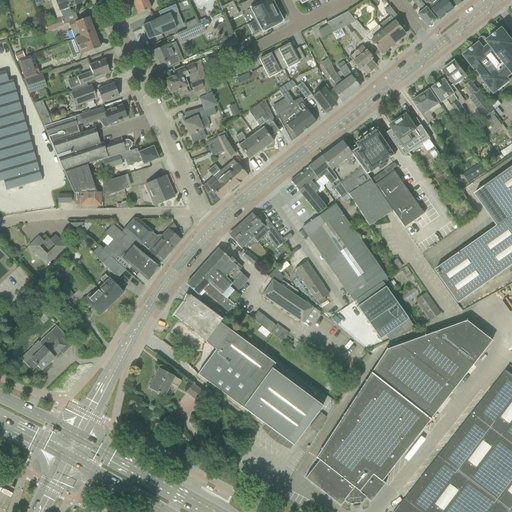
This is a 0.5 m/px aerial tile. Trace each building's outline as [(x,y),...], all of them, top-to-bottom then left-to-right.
[(49,0),(50,1),(52,0),(54,0),(59,12),(60,11),(69,8),(81,3),(79,0),(49,0)] [(146,0),(131,0),(138,15),(151,9),(146,0)] [(267,0),(251,9),(248,10),(254,21),(276,10),(271,0),(267,0)] [(419,0),(417,0),(415,2),(413,0),(410,0),(420,12),(417,15),(427,27),(428,27),(430,27),(432,25),(432,23),(435,20),(419,0)] [(436,0),(422,0),(439,20),(453,9),(445,0),(439,0),(438,1),(436,0)] [(232,1),(221,7),(224,13),(236,8),(233,2),(232,1)] [(151,22),(142,25),(148,40),(158,36),(161,35),(161,34),(176,28),(170,15),(178,11),(175,5),(158,12),(161,18),(155,21),(155,20),(151,22)] [(390,17),(378,26),(393,45),(405,35),(395,22),(399,19),(389,6),(384,10),(390,17)] [(69,8),(60,11),(62,18),(71,14),(69,8)] [(236,8),(224,13),(227,20),(239,14),(238,13),(236,8)] [(276,10),(254,21),(260,32),(282,21),(276,10)] [(378,26),(367,34),(348,13),(340,17),(346,27),(349,25),(354,31),(355,31),(361,40),(362,39),(364,42),(366,41),(369,42),(370,41),(371,42),(370,45),(374,45),(381,54),(393,45),(378,26)] [(68,23),(74,39),(93,31),(88,17),(78,21),(77,20),(68,23)] [(339,30),(346,27),(340,17),(334,20),(335,21),(339,30)] [(64,26),(63,25),(61,18),(43,25),(46,32),(64,26)] [(335,21),(334,20),(327,24),(328,26),(332,34),(339,30),(335,21)] [(29,30),(39,27),(37,21),(27,24),(29,30)] [(203,28),(208,26),(206,21),(176,35),(180,44),(204,32),(203,28)] [(321,39),(332,34),(328,26),(317,32),(321,39)] [(511,41),(502,29),(487,41),(488,43),(482,47),(479,43),(464,56),(476,71),(477,70),(482,77),(481,78),(494,93),(509,81),(510,83),(511,81),(511,41)] [(93,31),(74,39),(80,55),(86,53),(100,48),(99,45),(96,38),(97,36),(96,32),(94,32),(93,31)] [(362,39),(361,40),(355,31),(354,31),(350,35),(359,46),(363,43),(364,42),(362,39)] [(249,37),(238,43),(241,50),(252,44),(249,37)] [(224,58),(240,51),(235,40),(219,48),(224,58)] [(172,52),(176,50),(174,44),(164,47),(153,51),(156,58),(155,60),(157,65),(158,64),(159,65),(174,58),(172,52)] [(289,44),(269,55),(274,64),(283,59),(288,68),(305,59),(299,48),(293,51),(289,44)] [(365,51),(362,47),(361,47),(349,57),(359,70),(360,69),(365,75),(375,67),(370,60),(372,59),(365,51)] [(263,67),(257,70),(262,81),(288,68),(283,59),(274,64),(269,55),(259,60),(263,67)] [(34,66),(31,56),(17,61),(24,80),(38,74),(37,73),(39,73),(36,65),(34,66)] [(91,72),(73,79),(76,87),(85,83),(93,81),(103,77),(102,75),(109,72),(104,60),(95,63),(89,66),(91,72)] [(334,74),(335,73),(327,60),(320,64),(323,70),(337,87),(333,90),(341,102),(350,95),(334,74)] [(204,92),(211,89),(199,61),(173,72),(175,77),(165,81),(171,93),(177,90),(180,97),(193,91),(195,97),(205,93),(204,92)] [(351,78),(352,77),(343,61),(336,65),(340,71),(335,73),(334,74),(350,95),(359,88),(351,78)] [(494,111),(460,67),(455,61),(442,71),(453,85),(449,88),(461,106),(466,103),(454,86),(463,80),(464,82),(462,83),(472,96),(470,98),(485,117),(494,111)] [(5,71),(0,72),(0,182),(3,181),(6,191),(42,181),(41,180),(12,80),(8,81),(5,72),(5,71)] [(248,73),(236,78),(238,83),(249,78),(248,73)] [(41,74),(24,80),(29,94),(46,89),(41,74)] [(461,106),(449,88),(444,80),(432,88),(442,102),(446,99),(458,116),(465,111),(461,106)] [(293,86),(290,81),(279,90),(282,94),(293,86)] [(302,83),(296,87),(305,99),(311,95),(302,83)] [(102,102),(118,96),(113,84),(93,92),(90,85),(69,93),(75,107),(100,97),(102,102)] [(324,113),(335,104),(328,94),(330,93),(325,85),(316,90),(317,93),(312,97),(324,113)] [(439,105),(435,98),(430,90),(413,101),(428,124),(434,120),(429,112),(439,105)] [(213,107),(216,106),(211,93),(199,99),(203,108),(183,113),(185,121),(183,122),(189,136),(190,136),(192,143),(202,140),(199,131),(203,130),(198,120),(215,114),(213,107)] [(295,103),(289,106),(290,107),(295,116),(306,130),(316,122),(309,114),(305,108),(301,100),(295,103)] [(43,126),(52,124),(42,101),(33,104),(43,126)] [(272,122),(273,121),(264,101),(259,105),(258,104),(248,111),(261,130),(253,136),(262,150),(273,142),(269,138),(279,131),(272,122)] [(120,121),(126,118),(121,106),(104,112),(102,108),(93,112),(74,117),(77,125),(83,123),(83,125),(102,119),(105,128),(109,126),(109,125),(118,122),(118,123),(120,122),(120,121)] [(290,107),(277,116),(284,129),(291,142),(306,130),(295,116),(290,107)] [(237,111),(231,113),(233,119),(240,116),(237,111)] [(419,134),(412,123),(406,115),(391,126),(401,142),(409,137),(412,141),(415,138),(420,145),(430,138),(424,131),(419,134)] [(496,129),(502,126),(495,115),(487,121),(490,126),(493,124),(496,129)] [(79,134),(77,125),(74,117),(52,124),(43,126),(64,173),(87,165),(129,151),(128,149),(129,149),(130,148),(131,147),(131,146),(131,145),(131,144),(131,143),(131,142),(130,142),(130,141),(129,141),(128,140),(127,140),(126,140),(125,140),(122,141),(121,138),(103,144),(103,143),(100,144),(95,129),(79,134)] [(229,138),(233,136),(227,120),(220,123),(224,133),(227,138),(227,139),(229,138)] [(350,152),(351,154),(354,158),(361,167),(361,168),(366,175),(374,169),(373,169),(372,166),(378,161),(384,157),(387,161),(395,155),(377,129),(369,134),(368,134),(362,138),(363,139),(355,144),(357,147),(356,148),(350,152)] [(224,133),(217,136),(222,147),(223,148),(225,152),(224,152),(228,159),(237,153),(227,139),(227,138),(224,133)] [(244,138),(244,139),(240,134),(235,138),(238,143),(237,144),(249,160),(262,150),(253,136),(246,141),(244,138)] [(342,141),(321,157),(328,167),(329,168),(340,183),(347,194),(347,195),(350,198),(368,226),(392,211),(374,185),(370,180),(369,179),(366,175),(361,168),(361,167),(354,158),(351,154),(350,152),(342,141)] [(142,165),(158,159),(152,147),(124,159),(127,167),(140,161),(142,165)] [(222,147),(210,152),(212,158),(224,152),(225,152),(223,148),(222,147)] [(104,171),(122,165),(119,156),(101,162),(104,171)] [(321,157),(308,167),(318,180),(322,186),(328,182),(331,185),(336,182),(326,169),(328,167),(321,157)] [(394,163),(370,180),(374,185),(394,171),(393,169),(397,166),(394,163)] [(227,165),(220,171),(234,188),(247,177),(241,169),(236,164),(230,169),(227,165)] [(467,182),(484,171),(479,164),(463,175),(467,182)] [(96,192),(93,184),(87,165),(64,173),(65,175),(64,175),(73,193),(80,193),(80,206),(100,206),(100,192),(96,192)] [(497,226),(435,270),(459,303),(511,265),(511,166),(485,186),(474,194),(497,226)] [(297,176),(290,181),(298,191),(305,185),(306,184),(309,187),(314,194),(318,191),(313,184),(318,180),(308,167),(297,176)] [(206,183),(203,186),(211,203),(218,197),(220,200),(234,188),(220,171),(206,183)] [(424,213),(394,171),(374,185),(404,227),(424,213)] [(102,197),(130,188),(126,176),(102,183),(102,197)] [(153,206),(174,197),(165,176),(144,185),(153,206)] [(340,183),(333,188),(341,199),(343,198),(345,201),(350,198),(347,195),(347,194),(340,183)] [(462,202),(467,199),(457,183),(452,186),(462,202)] [(305,185),(298,191),(300,194),(317,214),(325,207),(316,196),(314,194),(309,187),(306,184),(305,185)] [(58,203),(71,202),(71,194),(57,195),(58,203)] [(108,209),(129,209),(126,201),(120,204),(121,205),(108,205),(108,209)] [(387,278),(352,229),(335,205),(302,228),(353,302),(387,278)] [(264,228),(261,225),(252,215),(241,225),(252,238),(264,228)] [(152,232),(137,219),(133,219),(123,230),(135,241),(136,240),(154,255),(161,262),(180,240),(173,234),(174,233),(174,232),(175,231),(175,230),(175,229),(174,228),(174,226),(173,226),(172,225),(173,224),(172,224),(162,236),(161,235),(157,236),(156,236),(152,233),(152,232)] [(106,245),(102,250),(102,251),(109,257),(124,270),(128,265),(132,269),(146,280),(157,266),(144,255),(147,252),(135,242),(135,241),(123,230),(121,233),(119,231),(112,224),(105,232),(107,235),(112,240),(107,246),(106,245)] [(241,249),(252,238),(241,225),(229,236),(241,249)] [(276,247),(282,243),(272,230),(266,234),(276,247)] [(66,247),(61,243),(54,235),(49,240),(45,236),(41,240),(38,237),(28,246),(46,266),(66,247)] [(84,237),(79,242),(83,246),(88,242),(84,237)] [(98,247),(92,253),(102,264),(116,278),(124,270),(109,257),(102,251),(98,247)] [(208,260),(197,273),(224,298),(233,305),(240,297),(229,288),(232,285),(238,291),(248,280),(238,272),(242,268),(231,258),(229,259),(218,249),(208,260)] [(72,250),(67,255),(74,263),(79,258),(72,250)] [(254,267),(258,262),(245,252),(242,257),(254,267)] [(398,270),(402,267),(396,260),(392,263),(398,270)] [(323,298),(328,295),(306,262),(294,270),(317,303),(321,300),(322,302),(325,300),(323,298)] [(18,266),(0,282),(0,286),(12,299),(31,281),(18,266)] [(406,279),(411,276),(406,268),(401,271),(406,279)] [(197,273),(186,285),(197,294),(201,289),(218,305),(227,312),(233,305),(224,298),(197,273)] [(107,277),(106,278),(104,275),(99,279),(102,282),(101,283),(104,286),(99,291),(107,299),(111,303),(122,293),(107,277)] [(283,278),(277,283),(295,295),(297,292),(283,282),(285,280),(283,278)] [(313,307),(295,295),(277,283),(272,280),(261,296),(302,323),(302,322),(309,327),(319,313),(312,307),(313,307)] [(68,299),(73,295),(64,284),(59,288),(68,299)] [(385,287),(357,307),(380,340),(408,319),(385,287)] [(111,303),(107,299),(99,291),(92,297),(90,294),(85,299),(100,314),(111,303)] [(429,321),(440,313),(425,293),(414,300),(429,321)] [(222,320),(198,301),(189,295),(188,296),(185,295),(185,297),(184,296),(182,300),(183,301),(183,303),(184,303),(174,316),(193,330),(192,332),(215,350),(197,375),(242,408),(271,369),(271,368),(274,364),(219,323),(222,320)] [(257,312),(252,319),(262,327),(269,333),(275,326),(269,321),(257,312)] [(430,420),(492,341),(467,321),(385,352),(370,373),(371,373),(430,420)] [(269,333),(262,327),(259,331),(271,340),(273,337),(281,343),(282,342),(269,333)] [(65,346),(58,339),(50,331),(38,343),(43,347),(37,352),(33,348),(20,360),(32,371),(37,366),(41,370),(54,358),(54,357),(65,346)] [(285,338),(282,342),(288,347),(291,343),(285,338)] [(271,369),(242,408),(261,423),(260,425),(260,426),(262,424),(263,425),(292,446),(322,406),(271,369)] [(177,388),(181,381),(159,370),(153,381),(152,380),(147,389),(156,393),(156,394),(157,395),(159,393),(164,395),(169,384),(177,388)] [(398,507),(394,511),(511,511),(511,375),(506,371),(398,507)] [(382,482),(430,420),(371,373),(315,458),(319,461),(305,478),(340,506),(344,501),(349,504),(361,503),(365,498),(370,502),(384,484),(382,482)] [(199,404),(206,394),(192,384),(185,393),(199,404)]
